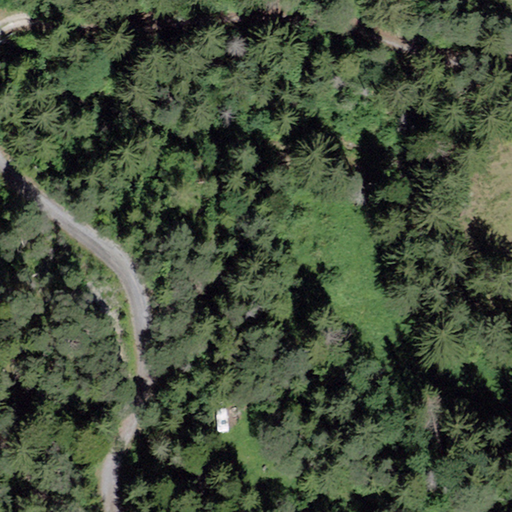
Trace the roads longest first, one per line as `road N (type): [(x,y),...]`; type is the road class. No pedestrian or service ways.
road 1 (track): [(511,58),(496,62),(411,45),(287,10),(29,16),(0,30)]
road 2 (track): [(0,161),(115,261),(148,315),(136,432),(111,467),(117,511)]
